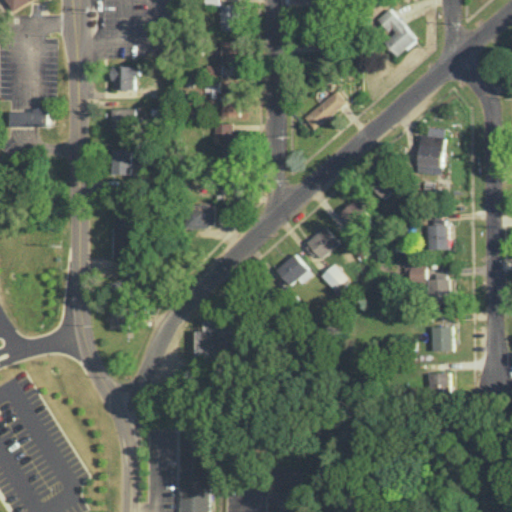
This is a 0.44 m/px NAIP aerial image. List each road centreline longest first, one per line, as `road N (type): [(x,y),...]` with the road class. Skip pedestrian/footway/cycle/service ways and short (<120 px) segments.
road 1 (residential): [(131,455),(155,355),(196,295),(277,214),(511,11)]
road 2 (residential): [(131,511),(124,423),(87,351),(82,323),(70,0)]
road 3 (residential): [(488,411),(495,126),(483,91),(456,61),(453,0)]
road 4 (residential): [(277,214),(276,0)]
